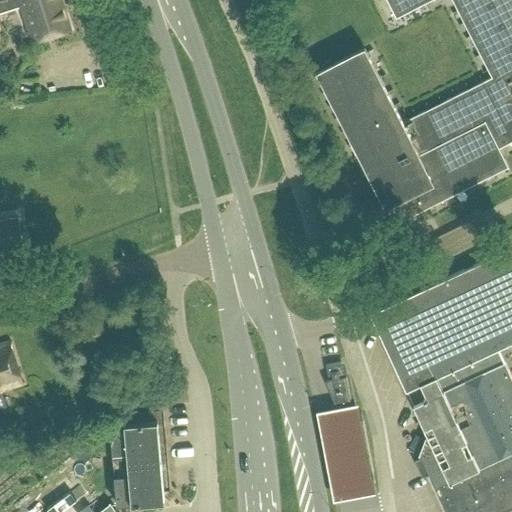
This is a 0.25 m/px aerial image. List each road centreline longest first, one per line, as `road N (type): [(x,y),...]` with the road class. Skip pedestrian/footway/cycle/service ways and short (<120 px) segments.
road 1 (secondary): [(317,511),(287,338),(255,243)]
road 2 (secondary): [(216,252),(237,335),(253,511)]
road 3 (secondary): [(147,0),(186,117),(216,252)]
road 4 (secondary): [(255,243),(176,0)]
road 5 (unclassified): [(209,511),(204,417),(173,324),(168,264)]
road 6 (residential): [(0,290),(34,295),(168,264)]
